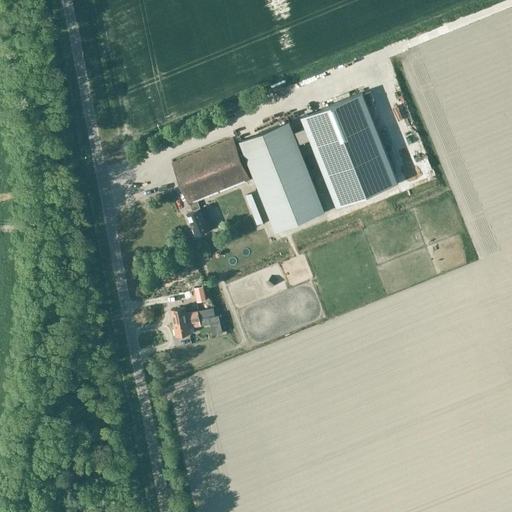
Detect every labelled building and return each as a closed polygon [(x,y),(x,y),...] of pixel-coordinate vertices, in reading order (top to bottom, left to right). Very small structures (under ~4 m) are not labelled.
[(363,91),(304,115),(339,203),(399,179),(363,91)] [(288,120),(241,139),(246,150),(240,152),(244,164),(250,161),(277,229),(324,210),(288,120)] [(198,200),(251,179),(244,164),(240,152),(234,137),(172,161),(189,204),(192,210),(188,212),(196,233),(210,229),(201,207),(200,207),(198,200)] [(256,190),(246,194),(257,223),(268,219),(256,190)] [(203,286),(193,288),(196,301),(206,299),(203,286)] [(184,306),(170,309),(173,323),(200,317),(199,310),(185,313),(184,306)] [(200,317),(173,323),(176,336),(190,333),(189,328),(200,325),(200,324),(220,321),(218,314),(200,317)]
